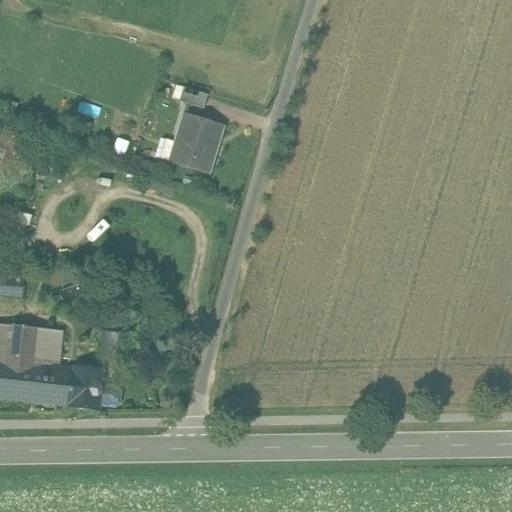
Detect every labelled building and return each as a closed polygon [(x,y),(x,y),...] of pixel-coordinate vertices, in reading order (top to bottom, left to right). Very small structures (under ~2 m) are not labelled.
[(208,96),(183,88),(179,102),(204,109),(208,96)] [(221,127),(185,115),(170,163),(207,174),(221,127)] [(32,138),(1,135),(0,133),(0,191),(26,194),(27,178),(29,178),(32,154),(31,153),(32,138)] [(26,265),(0,262),(0,296),(23,299),(26,265)] [(0,323),(20,324),(21,314),(1,314),(0,323)] [(0,399),(18,402),(27,328),(0,325),(0,399)] [(27,328),(18,402),(55,406),(59,368),(59,367),(62,331),(27,328)] [(119,333),(102,331),(99,360),(115,362),(119,333)] [(103,370),(73,367),(72,369),(59,368),(55,406),(68,407),(68,409),(99,412),(99,407),(115,408),(120,405),(121,391),(118,386),(101,385),(103,370)]
